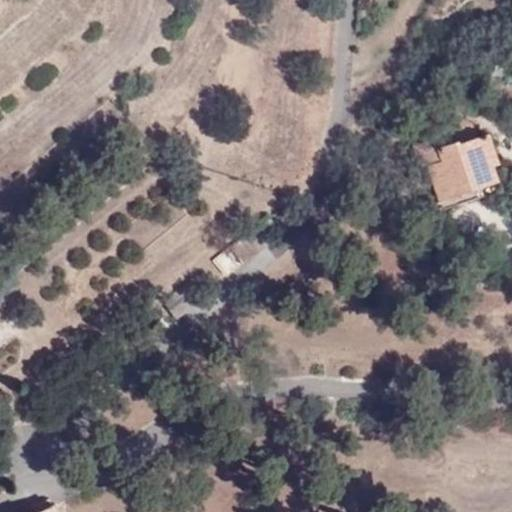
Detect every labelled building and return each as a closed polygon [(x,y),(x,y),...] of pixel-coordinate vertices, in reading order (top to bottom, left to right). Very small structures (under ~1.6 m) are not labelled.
[(491,164),(497,162),(488,133),(477,136),(473,123),(463,118),(461,120),(460,122),(459,125),(457,127),(455,129),(453,131),(450,133),(447,136),(449,142),(440,145),(438,140),(422,145),(428,163),(438,197),(496,179),(491,164)] [(280,232),(268,218),(246,235),(257,249),(280,232)] [(257,249),(246,235),(231,247),(242,263),(257,249)] [(231,247),(212,262),(226,277),(242,263),(231,247)] [(189,281),(165,301),(179,315),(201,296),(189,281)]
